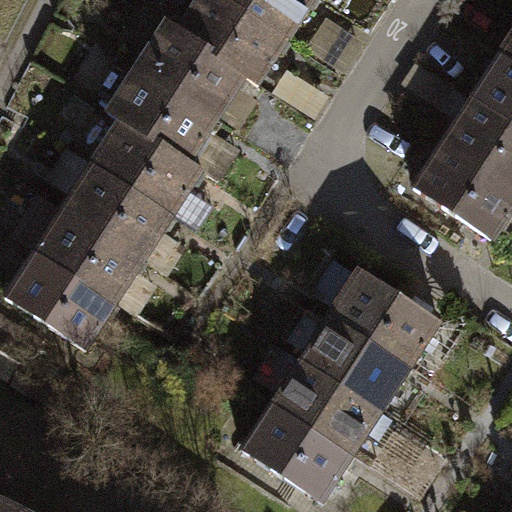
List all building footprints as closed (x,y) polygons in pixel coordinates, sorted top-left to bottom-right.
[(237,80),(249,88),(279,43),(211,0),(192,0),(171,33),(169,36),(237,80)] [(211,0),(279,43),(307,0),(211,0)] [(129,71),(209,123),(237,80),(169,36),(171,33),(159,25),(129,71)] [(511,27),(493,56),(511,68),(511,27)] [(511,68),(493,56),(464,101),(511,132),(511,68)] [(114,121),(181,165),(209,123),(129,71),(99,116),(112,124),(114,121)] [(511,132),(464,101),(434,146),(511,196),(511,132)] [(165,218),(194,173),(181,165),(114,121),(112,124),(85,166),(165,218)] [(511,196),(434,146),(405,191),(485,243),(511,200),(511,196)] [(135,263),(165,218),(85,166),(55,211),(135,263)] [(106,307),(135,263),(55,211),(26,255),(106,307)] [(0,302),(77,352),(106,307),(26,255),(0,295),(0,302)] [(431,324),(351,273),(322,317),(402,369),(431,324)] [(402,369),(322,317),(293,362),(372,414),(402,369)] [(372,414),(293,362),(263,407),(343,459),(372,414)] [(343,459),(263,407),(234,452),(314,504),(343,459)]
